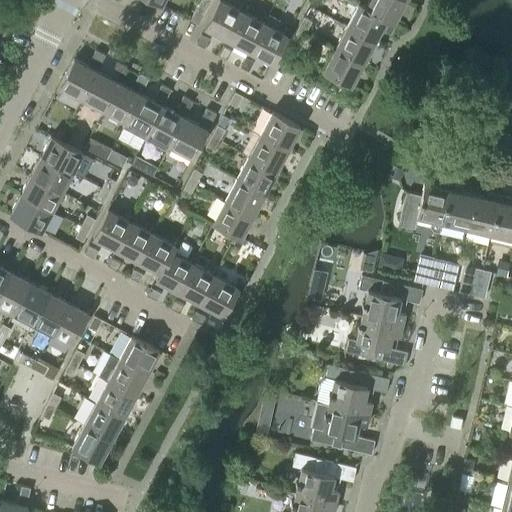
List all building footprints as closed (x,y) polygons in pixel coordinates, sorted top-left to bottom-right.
[(204,13),(209,2),(204,0),(201,0),(196,10),(204,13)] [(227,38),(242,10),(245,5),(241,3),(239,9),(222,0),(218,0),(204,27),(227,38)] [(394,21),(405,0),(368,0),(366,6),(387,18),(394,21)] [(387,18),(366,6),(358,2),(347,24),(376,39),(387,18)] [(249,50),(264,22),(266,17),(263,15),(261,20),(242,10),(227,38),(249,50)] [(303,17),(298,28),(305,32),(311,21),(303,17)] [(283,32),(264,22),(249,50),(272,62),(290,29),(286,27),(283,32)] [(364,62),(376,39),(347,24),(335,47),(364,62)] [(300,43),(305,32),(298,28),(292,39),(300,43)] [(209,37),(201,33),(196,42),(204,47),(209,37)] [(224,45),(219,55),(226,59),(231,49),(224,45)] [(92,55),(102,61),(107,53),(96,47),(92,55)] [(352,85),(364,62),(335,47),(323,70),(352,85)] [(253,61),(245,56),(240,66),(248,71),(253,61)] [(82,97),(97,69),(75,57),(57,90),(61,92),(64,87),(82,97)] [(114,68),(123,73),(128,64),(119,60),(114,68)] [(104,109),(119,81),(97,69),(82,97),(80,102),(83,104),(85,99),(104,109)] [(136,79),(145,84),(149,76),(140,71),(136,79)] [(126,121),(141,93),(119,81),(104,109),(101,114),(105,116),(107,111),(116,115),(126,121)] [(158,91),(167,96),(171,88),(162,83),(158,91)] [(163,105),(167,96),(158,91),(153,99),(141,93),(126,121),(123,125),(145,137),(147,133),(163,105)] [(235,91),(229,102),(237,107),(243,95),(235,91)] [(179,103),(189,108),(193,100),(183,95),(179,103)] [(169,144),(184,116),(163,105),(147,133),(145,137),(148,139),(167,149),(169,144)] [(216,112),(206,107),(202,115),(211,120),(216,112)] [(272,110),(260,133),(288,148),(300,125),(272,110)] [(169,144),(167,149),(170,151),(173,146),(192,156),(207,128),(211,120),(202,115),(197,123),(184,116),(169,144)] [(217,124),(212,135),(220,139),(226,128),(217,124)] [(276,170),(288,148),(260,133),(248,155),(276,170)] [(51,134),(41,153),(73,170),(83,151),(51,134)] [(213,151),(220,139),(212,135),(206,146),(213,151)] [(73,170),(41,153),(30,173),(62,190),(73,170)] [(137,154),(133,164),(154,172),(158,162),(137,154)] [(265,192),(276,170),(248,155),(236,177),(265,192)] [(194,167),(188,179),(196,183),(203,172),(194,167)] [(62,190),(30,173),(20,192),(52,209),(62,190)] [(110,191),(116,180),(108,176),(101,187),(110,191)] [(253,214),(265,192),(236,177),(225,199),(253,214)] [(191,194),(196,183),(188,179),(182,190),(191,194)] [(442,221),(451,182),(441,180),(440,186),(424,182),(421,194),(408,191),(405,198),(403,204),(402,211),(401,219),(401,224),(414,227),(417,215),(431,218),(430,225),(432,230),(439,231),(442,221)] [(467,227),(474,194),(459,190),(460,185),(451,182),(442,221),(467,227)] [(103,203),(110,191),(101,187),(95,198),(103,203)] [(52,209),(20,192),(9,211),(42,228),(52,209)] [(491,233),(500,194),(490,192),(489,197),(474,194),(467,227),(491,233)] [(511,202),(508,202),(509,196),(500,194),(491,233),(511,237),(511,202)] [(253,214),(225,199),(213,221),(241,236),(253,214)] [(115,247),(130,219),(133,214),(130,212),(127,217),(108,207),(93,235),(115,247)] [(87,213),(82,224),(90,228),(95,217),(87,213)] [(138,259),(153,231),(156,225),(152,223),(149,229),(130,219),(115,247),(138,259)] [(84,239),(90,228),(82,224),(75,235),(84,239)] [(171,240),(153,231),(138,259),(160,270),(172,250),(178,237),(174,235),(171,240)] [(85,252),(95,257),(99,248),(89,243),(85,252)] [(178,290),(194,261),(196,257),(193,255),(190,259),(172,250),(160,270),(156,278),(178,290)] [(407,251),(387,252),(387,264),(407,263),(407,251)] [(427,282),(433,256),(421,253),(415,279),(427,282)] [(108,264),(118,269),(122,261),(113,256),(108,264)] [(440,285),(446,259),(433,256),(427,282),(440,285)] [(459,262),(446,259),(440,285),(453,288),(459,262)] [(200,301),(216,273),(218,268),(214,266),(212,271),(194,261),(178,290),(200,301)] [(0,289),(11,269),(0,262),(0,289)] [(472,293),(478,267),(465,264),(459,290),(472,293)] [(307,295),(322,298),(329,269),(315,266),(307,295)] [(130,276),(139,281),(144,273),(134,267),(130,276)] [(491,270),(478,267),(472,293),(484,296),(491,270)] [(0,304),(13,311),(30,279),(11,269),(0,289),(0,304)] [(235,283),(216,273),(200,301),(224,314),(241,281),(237,279),(235,283)] [(368,289),(362,314),(403,323),(405,312),(398,310),(401,298),(419,302),(422,288),(363,274),(359,287),(368,289)] [(33,322),(50,290),(30,279),(13,311),(33,322)] [(148,294),(157,299),(161,291),(152,286),(148,294)] [(52,332),(69,300),(50,290),(33,322),(52,332)] [(170,306),(180,311),(184,303),(174,299),(170,306)] [(88,310),(69,300),(52,332),(72,343),(88,310)] [(192,318),(201,323),(205,315),(196,310),(192,318)] [(96,329),(101,318),(94,314),(88,325),(96,329)] [(400,335),(403,323),(362,314),(356,338),(348,336),(345,349),(405,364),(408,350),(390,345),(393,333),(400,335)] [(3,323),(0,327),(0,335),(5,338),(11,327),(3,323)] [(131,334),(119,356),(148,371),(159,348),(131,334)] [(77,348),(71,358),(79,362),(84,352),(77,348)] [(136,393),(148,371),(119,356),(110,351),(99,373),(107,378),(136,393)] [(22,361),(33,366),(37,359),(26,353),(22,361)] [(72,375),(79,362),(71,358),(64,370),(72,375)] [(48,365),(37,359),(33,366),(44,372),(48,365)] [(335,378),(329,402),(369,412),(372,399),(365,397),(368,385),(386,390),(389,376),(329,362),(325,376),(335,378)] [(136,393),(107,378),(96,400),(124,415),(136,393)] [(53,391),(47,401),(55,406),(61,395),(53,391)] [(366,423),(369,412),(329,402),(317,399),(311,424),(314,425),(311,438),(371,452),(374,438),(356,434),(359,422),(366,423)] [(112,437),(124,415),(96,400),(84,422),(112,437)] [(49,416),(55,406),(47,401),(42,412),(49,416)] [(271,415),(259,412),(255,429),(267,432),(271,415)] [(450,424),(460,427),(462,417),(453,415),(450,424)] [(112,437),(84,422),(72,445),(100,460),(112,437)] [(301,466),(296,492),(336,501),(339,489),(332,487),(335,475),(354,480),(357,466),(296,451),(293,464),(301,466)] [(511,483),(507,482),(501,506),(511,508),(511,483)] [(20,494),(29,496),(31,486),(22,484),(20,494)] [(330,511),(333,511),(336,501),(296,492),(290,511),(326,511),(330,511)] [(0,502),(0,511),(25,511),(28,502),(27,502),(29,496),(20,494),(19,496),(18,495),(17,500),(1,496),(0,502)]
